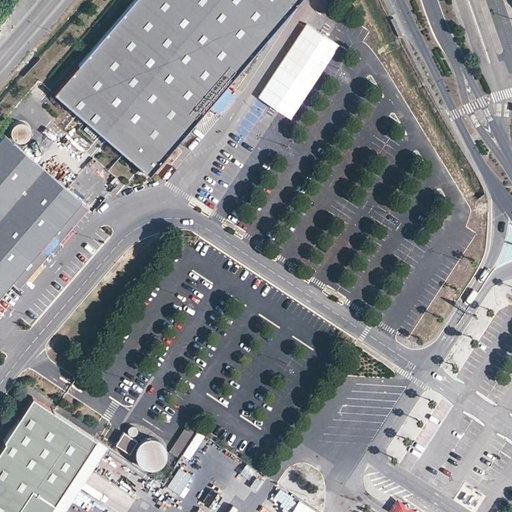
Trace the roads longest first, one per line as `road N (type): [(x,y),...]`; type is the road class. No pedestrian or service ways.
road 1 (unclassified): [(0,384),(111,249),(160,219),(209,230),(425,371),(488,275)]
road 2 (tertiary): [(400,0),(505,195)]
road 3 (tertiary): [(508,164),(469,107),(453,52)]
road 4 (tertiary): [(508,164),(453,52)]
